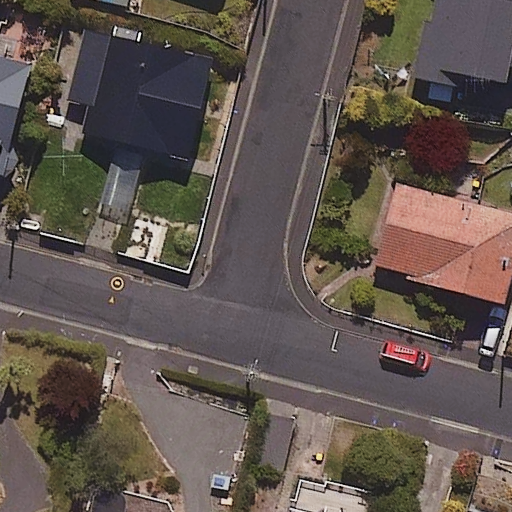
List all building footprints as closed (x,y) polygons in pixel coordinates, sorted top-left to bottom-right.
[(511,0),(432,0),(413,93),(452,101),(458,73),(504,83),(507,66),(511,67),(511,0)] [(210,59),(85,27),(67,100),(89,106),(83,132),(185,157),(210,59)] [(0,157),(26,72),(0,63),(0,157)] [(146,159),(110,149),(97,200),(133,209),(146,159)] [(511,288),(511,213),(393,182),(371,269),(508,304),(511,288)] [(294,419),(275,414),(262,469),(281,474),(294,419)]
